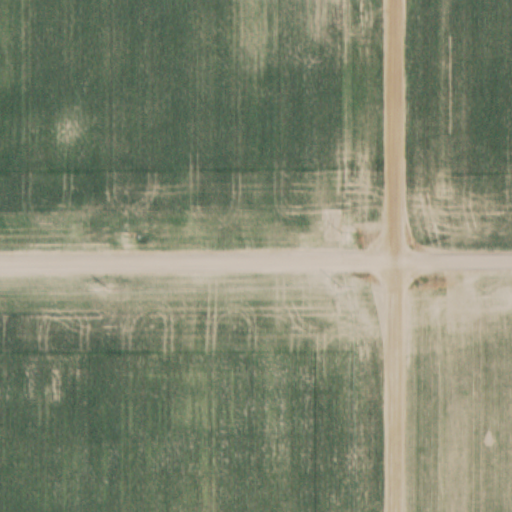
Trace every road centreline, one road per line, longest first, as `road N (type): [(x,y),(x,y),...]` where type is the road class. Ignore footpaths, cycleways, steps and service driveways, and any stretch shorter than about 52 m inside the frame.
road 1 (residential): [(396,511),(394,0)]
road 2 (residential): [(0,267),(511,265)]
